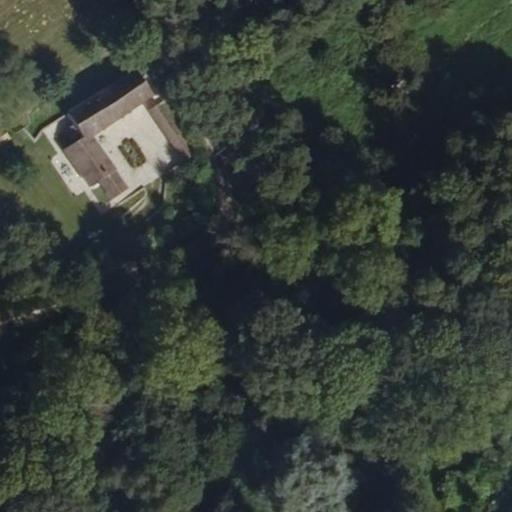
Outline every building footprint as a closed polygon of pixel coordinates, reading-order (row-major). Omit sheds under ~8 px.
[(125,94),(66,138),(81,159),(97,148),(154,108),(135,79),(122,87),(125,94)] [(167,152),(178,143),(160,117),(149,124),(167,152)] [(0,163),(19,149),(11,135),(0,143),(0,163)] [(192,164),(178,143),(167,152),(181,173),(192,164)] [(119,209),(133,199),(97,148),(81,159),(72,165),(95,198),(106,190),(119,209)]
